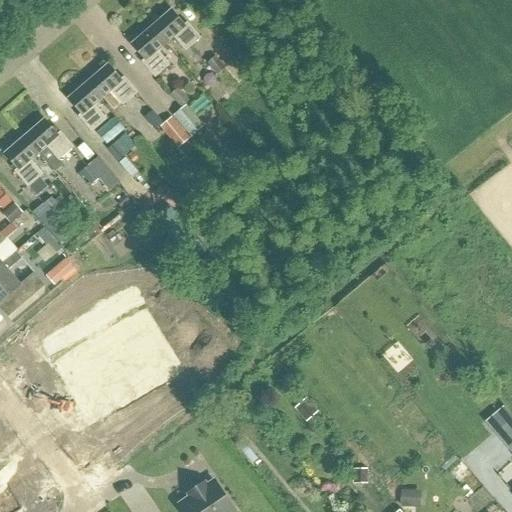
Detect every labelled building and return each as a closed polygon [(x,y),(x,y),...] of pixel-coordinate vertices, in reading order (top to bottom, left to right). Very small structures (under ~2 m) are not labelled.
[(152,29),(166,45),(174,38),(186,52),(201,39),(187,24),(185,26),(172,11),(152,29)] [(142,63),(155,78),(170,66),(158,52),(166,45),(152,29),(132,46),(144,61),(142,63)] [(206,63),(217,76),(226,69),(215,56),(206,63)] [(89,83),(103,99),(111,92),(123,106),(137,94),(124,78),(122,80),(109,66),(89,83)] [(79,117),(92,133),(115,113),(103,99),(89,83),(68,101),(81,115),(79,117)] [(184,108),(175,115),(193,138),(207,127),(188,103),(191,100),(181,87),(173,94),(184,108)] [(193,138),(175,115),(166,122),(156,109),(146,117),(156,129),(161,125),(180,149),(193,138)] [(25,138),(40,154),(48,147),(60,161),(74,149),(61,133),(58,135),(45,120),(25,138)] [(117,143),(127,153),(135,146),(125,135),(117,143)] [(15,172),(29,188),(44,175),(32,161),(40,154),(25,138),(5,155),(18,170),(15,172)] [(108,148),(119,161),(127,154),(115,141),(108,148)] [(83,174),(94,185),(100,179),(112,192),(124,182),(101,157),(83,174)] [(260,179),(245,159),(232,169),(247,189),(260,179)] [(48,207),(42,212),(50,220),(63,208),(53,197),(45,204),(48,207)] [(1,213),(10,223),(23,212),(15,202),(1,213)] [(0,308),(8,318),(44,287),(32,273),(19,284),(7,270),(20,259),(14,252),(1,263),(4,267),(0,270),(0,308)] [(52,285),(72,268),(64,259),(44,277),(52,285)] [(133,294),(124,299),(129,309),(138,304),(133,294)] [(97,315),(89,320),(94,329),(102,324),(97,315)] [(146,318),(124,331),(152,380),(174,367),(146,318)] [(89,320),(81,324),(86,334),(94,329),(89,320)] [(124,331),(103,343),(131,392),(152,380),(124,331)] [(54,340),(45,345),(50,354),(59,349),(54,340)] [(103,343),(81,356),(109,405),(131,392),(103,343)] [(81,356),(59,368),(87,417),(109,405),(81,356)] [(295,409),(307,423),(318,413),(306,399),(295,409)] [(495,433),(511,419),(511,416),(504,407),(486,423),(495,433)] [(458,462),(446,472),(456,483),(467,473),(458,462)] [(354,483),(369,483),(369,468),(354,468),(354,483)] [(205,483),(196,489),(199,492),(180,505),(184,511),(235,511),(215,481),(207,486),(205,483)] [(0,483),(0,509),(11,503),(0,483)]
